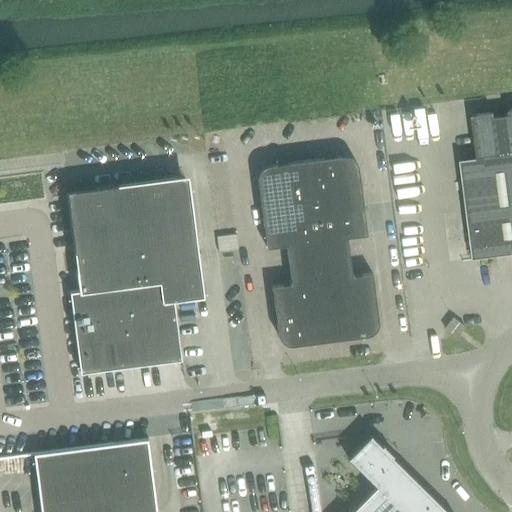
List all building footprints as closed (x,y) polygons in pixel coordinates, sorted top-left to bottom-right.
[(511,253),(511,109),(473,115),(478,157),(461,159),(474,258),(511,253)] [(341,156),(272,165),(270,165),(267,167),(265,168),(264,169),(262,170),(261,172),(260,174),(259,176),(259,177),(258,180),(259,183),(258,183),(267,248),(287,245),(292,283),(272,286),(278,331),(278,333),(279,334),(279,336),(280,337),(281,339),(283,341),(284,341),(286,342),(287,343),(289,344),(292,344),(294,344),(296,344),(296,345),(365,336),(365,335),(367,335),(369,334),(371,333),(373,332),(375,330),(376,328),(377,327),(378,325),(378,323),(378,322),(378,321),(378,319),(378,318),(379,318),(373,272),(353,275),(348,237),(368,234),(359,169),(358,168),(358,166),(357,165),(356,163),(355,161),(354,160),(352,159),(350,157),(347,156),(345,156),(342,156),(341,156)] [(175,177),(80,189),(69,203),(80,289),(70,291),(81,372),(182,359),(174,300),(191,298),(202,283),(189,188),(175,177)] [(237,234),(217,237),(219,252),(239,249),(237,234)] [(453,317),(445,327),(457,337),(465,326),(453,317)] [(449,511),(392,456),(394,454),(393,453),(392,453),(384,445),(383,444),(381,445),(372,436),(372,435),(371,434),(369,435),(370,436),(349,456),(348,457),(349,459),(349,458),(377,486),(350,511),(449,511)] [(148,438),(34,453),(41,511),(125,511),(124,502),(155,498),(148,438)]
